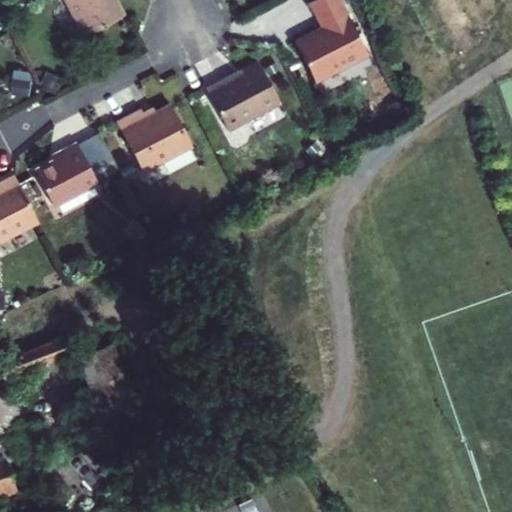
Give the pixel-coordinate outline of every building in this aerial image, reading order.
[(66,0),(85,35),(123,15),(115,0),(66,0)] [(315,81),(367,54),(339,0),(312,0),(309,1),(322,27),(294,42),(315,81)] [(228,130),(281,102),(260,63),(222,83),(221,80),(206,88),(228,130)] [(29,71),(13,69),(10,93),(28,95),(31,74),(29,71)] [(63,78),(47,70),(40,83),(56,91),(63,78)] [(143,171),(192,145),(170,104),(145,117),(141,109),(117,122),(143,171)] [(100,132),(77,144),(91,169),(113,157),(100,132)] [(322,147),(314,138),(302,150),(310,158),(322,147)] [(65,155),(35,171),(53,204),(97,181),(96,179),(91,169),(77,144),(77,142),(62,150),(65,155)] [(118,168),(113,157),(91,169),(96,179),(118,168)] [(0,241),(39,222),(15,175),(0,182),(0,241)] [(169,208),(153,209),(154,226),(170,225),(169,208)] [(145,226),(133,216),(122,228),(134,239),(145,226)] [(0,360),(0,370),(3,379),(69,353),(63,337),(0,360)] [(105,428),(138,415),(110,344),(77,357),(105,428)] [(0,493),(14,488),(3,459),(0,459),(0,493)]
